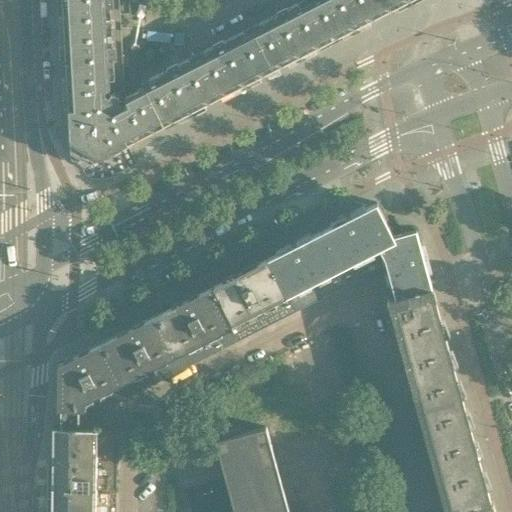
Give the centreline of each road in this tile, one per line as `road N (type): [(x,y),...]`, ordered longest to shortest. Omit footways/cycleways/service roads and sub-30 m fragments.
road 1 (tertiary): [(32,315),(442,116)]
road 2 (tertiary): [(431,63),(38,257)]
road 3 (residential): [(130,413),(391,284),(480,257)]
road 4 (tertiary): [(38,257),(25,0)]
road 5 (tertiary): [(442,116),(480,257)]
